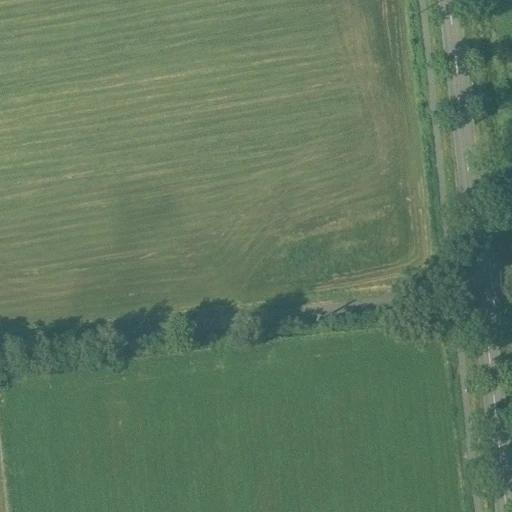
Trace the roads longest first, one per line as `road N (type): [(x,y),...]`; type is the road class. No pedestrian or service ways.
road 1 (residential): [(0,342),(479,290)]
road 2 (tertiary): [(447,0),(479,290)]
road 3 (tertiary): [(479,290),(505,511)]
